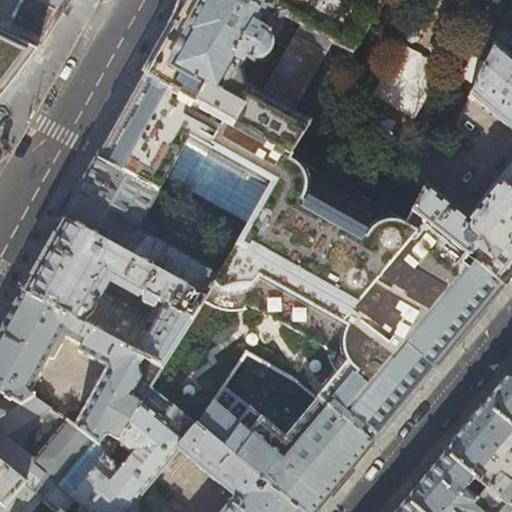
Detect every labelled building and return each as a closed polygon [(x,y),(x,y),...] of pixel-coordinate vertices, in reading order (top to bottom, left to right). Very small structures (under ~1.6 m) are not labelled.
[(186,0),(161,45),(143,76),(290,157),(295,148),(372,19),(337,0),(186,0)] [(511,35),(502,31),(483,70),(511,94),(511,35)] [(0,99),(16,78),(38,51),(0,33),(0,99)] [(511,94),(483,70),(469,97),(511,132),(511,165),(497,184),(511,196),(511,94)] [(319,418),(327,409),(372,446),(403,408),(468,330),(503,288),(412,213),(295,148),(290,157),(143,76),(121,116),(96,161),(157,195),(238,238),(217,276),(203,299),(194,313),(206,322),(224,327),(243,322),(319,363),(323,377),(330,390),(311,412),(319,418)] [(447,143),(412,213),(503,288),(511,277),(511,196),(497,184),(466,220),(430,190),(456,150),(447,143)] [(137,231),(157,195),(96,161),(78,193),(62,222),(203,299),(217,276),(137,231)] [(41,259),(22,292),(161,368),(194,313),(203,299),(62,222),(41,259)] [(140,403),(161,368),(22,292),(0,331),(0,393),(20,404),(26,401),(62,334),(64,338),(82,347),(78,353),(108,368),(75,426),(99,445),(103,438),(111,436),(117,442),(118,441),(140,403)] [(511,374),(510,373),(477,413),(443,454),(508,507),(511,508),(511,374)] [(0,417),(20,404),(0,393),(0,417)] [(125,511),(147,486),(124,466),(112,481),(100,471),(110,455),(109,455),(110,454),(99,445),(75,426),(68,421),(35,461),(2,434),(40,410),(62,423),(64,418),(32,397),(26,401),(20,404),(0,417),(0,464),(24,484),(42,500),(44,501),(57,511),(65,511),(74,502),(85,511),(82,511),(125,511)] [(118,441),(134,454),(124,466),(147,486),(177,450),(234,498),(223,511),(299,511),(270,487),(262,496),(255,490),(262,481),(196,427),(172,408),(161,420),(140,403),(118,441)] [(212,404),(196,427),(262,481),(270,487),(299,511),(317,511),(344,479),(372,446),(327,409),(319,418),(284,462),(212,404)] [(109,455),(110,455),(115,459),(118,455),(112,450),(110,454),(109,455)] [(511,511),(511,508),(508,507),(443,454),(411,492),(394,511),(511,511)] [(0,511),(24,484),(0,464),(0,511)] [(32,511),(42,500),(24,484),(0,511),(32,511)]
